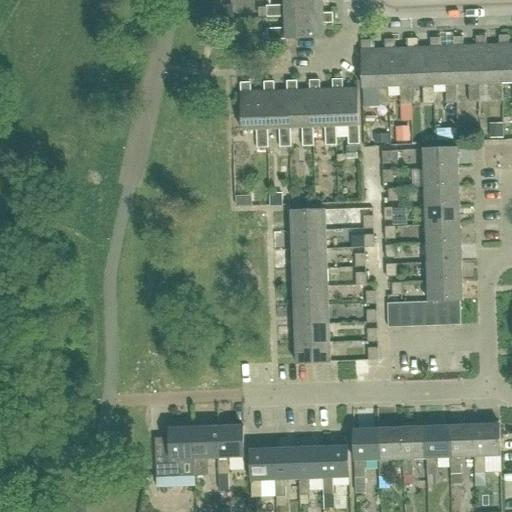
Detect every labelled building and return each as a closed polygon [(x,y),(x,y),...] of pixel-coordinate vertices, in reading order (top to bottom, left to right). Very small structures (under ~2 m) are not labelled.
[(285,16),(323,14),(323,1),(332,1),(331,0),(284,0),(285,6),(267,7),(267,18),(285,17),(285,16)] [(333,24),(333,14),(323,14),(285,16),(285,17),(286,29),(268,30),(268,40),(324,38),(324,24),(333,24)] [(502,45),(503,84),(511,83),(511,44),(510,45),(510,36),(500,36),(500,45),(502,45)] [(478,46),(477,46),(464,47),(464,37),(454,38),(454,47),(455,47),(457,85),(469,85),(470,103),(481,103),(480,84),(478,46)] [(502,45),(500,45),(487,46),(487,37),(477,37),(477,46),(478,46),(480,84),(492,84),(492,102),(504,102),(503,84),(502,45)] [(455,47),(454,47),(441,47),(441,38),(431,39),(432,48),(434,86),(446,86),(446,104),(458,103),(457,85),(455,47)] [(409,49),(411,87),(423,87),(424,105),(435,104),(434,86),(432,48),(419,48),(418,39),(408,40),(409,49)] [(409,49),(396,49),(395,40),(385,40),(386,50),(388,88),(400,87),(401,106),(412,105),(411,87),(409,49)] [(386,50),(372,50),(372,41),(362,41),(364,89),(377,88),(378,107),(389,106),(388,88),(386,50)] [(335,128),(336,128),(349,127),(349,146),(361,145),(360,126),(359,126),(358,89),(343,90),(343,80),(333,81),(333,90),(334,90),(335,128)] [(334,90),(333,90),(320,90),(320,81),(311,81),(311,90),(311,91),(312,129),(314,129),(325,128),(326,146),(337,146),(336,128),(335,128),(334,90)] [(312,129),(311,91),(298,91),(297,82),(287,82),(288,91),(289,130),(291,129),(303,129),(304,148),(314,147),(314,129),(312,129)] [(288,91),(275,92),(275,83),(265,83),(265,92),(267,130),(280,130),(281,148),(291,148),(291,129),(289,130),(288,91)] [(267,130),(265,92),(251,93),(251,84),(241,84),(243,131),(256,131),(257,149),(268,149),(267,130)] [(390,121),(390,136),(401,136),(401,121),(390,121)] [(504,124),(491,124),(491,138),(504,138),(504,124)] [(424,169),(458,168),(458,149),(423,150),(424,169)] [(383,164),(393,164),(392,151),(382,152),(383,164)] [(425,188),(459,187),(458,168),(424,169),(425,188)] [(383,183),(384,183),(393,183),(393,170),(383,171),(383,183)] [(426,207),(460,205),(459,187),(425,188),(426,207)] [(389,202),(399,201),(399,189),(388,189),(389,202)] [(426,225),(461,224),(460,205),(426,207),(426,225)] [(385,220),(395,220),(394,208),(384,208),(385,220)] [(292,232),(326,231),(326,211),(291,212),(292,232)] [(364,229),(374,229),(374,217),(364,217),(364,229)] [(427,244),(461,243),(461,224),(426,225),(427,244)] [(385,239),(386,239),(395,239),(395,227),(385,227),(385,239)] [(293,251),(327,250),(326,231),(292,232),(293,251)] [(365,248),(375,248),(375,236),(365,236),(365,248)] [(428,263),(462,262),(461,243),(427,244),(428,263)] [(386,258),(396,258),(395,245),(386,246),(386,258)] [(293,270),(328,269),(327,250),(293,251),(293,270)] [(357,268),(365,267),(367,267),(367,254),(356,254),(357,268)] [(428,282),(463,281),(462,262),(428,263),(428,282)] [(387,277),(397,277),(396,264),(386,264),(387,277)] [(294,289),(328,287),(328,269),(293,270),(294,289)] [(358,287),(368,286),(367,274),(357,274),(358,287)] [(448,301),(461,301),(464,301),(463,281),(428,282),(429,302),(436,302),(448,301)] [(392,295),(393,295),(402,295),(402,283),(392,283),(392,295)] [(295,307),(329,306),(328,287),(294,289),(295,307)] [(367,304),(376,304),(377,304),(377,292),(367,293),(367,304)] [(437,326),(449,325),(448,301),(436,302),(437,326)] [(448,301),(449,325),(461,325),(461,301),(448,301)] [(413,327),(425,326),(424,302),(412,303),(413,327)] [(425,326),(437,326),(436,302),(429,302),(424,302),(425,326)] [(389,328),(401,327),(400,303),(388,304),(389,328)] [(401,327),(413,327),(412,303),(400,303),(401,327)] [(295,326),(330,325),(329,306),(295,307),(295,326)] [(368,323),(377,323),(378,323),(377,311),(368,311),(368,323)] [(296,345),(331,344),(330,325),(295,326),(296,345)] [(369,342),(378,342),(379,342),(378,330),(368,330),(369,342)] [(331,344),(296,345),(297,365),(331,363),(331,344)] [(370,361),(379,361),(380,361),(379,349),(369,349),(370,361)] [(500,425),(475,426),(476,458),(475,458),(476,474),(486,474),(485,457),(501,457),(500,425)] [(220,460),(219,459),(219,476),(230,475),(229,459),(245,459),(244,429),(244,426),(219,427),(220,460)] [(451,427),(452,459),(451,459),(451,475),(462,474),(461,458),(475,458),(476,458),(475,426),(451,427)] [(205,460),(219,459),(220,460),(219,427),(195,428),(196,460),(195,460),(195,476),(206,476),(205,460)] [(427,428),(428,460),(427,460),(428,475),(438,475),(438,459),(451,459),(452,459),(451,427),(427,428)] [(181,461),(195,460),(196,460),(195,428),(170,429),(170,439),(171,461),(171,477),(181,477),(181,461)] [(379,429),(380,462),(379,462),(380,478),(390,477),(389,461),(403,461),(404,461),(403,428),(379,429)] [(403,428),(404,461),(403,461),(404,477),(414,476),(413,460),(427,460),(428,460),(427,428),(403,428)] [(365,462),(379,462),(380,462),(379,429),(354,430),(355,461),(356,478),(366,478),(365,462)] [(171,461),(170,439),(156,440),(157,478),(171,477),(171,461)] [(325,480),(324,480),(324,496),(334,495),(334,479),(350,479),(349,447),(324,448),(325,480)] [(310,480),(324,480),(325,480),(324,448),(300,449),(301,481),(300,481),(300,497),(310,496),(310,480)] [(286,481),(300,481),(301,481),(300,449),(276,450),(277,482),(275,482),(276,498),(286,497),(286,481)] [(262,482),(275,482),(277,482),(276,450),(251,451),(252,482),(252,498),(262,498),(262,482)] [(334,495),(324,496),(325,509),(335,509),(334,495)] [(484,511),(484,501),(470,502),(470,511),(484,511)]
